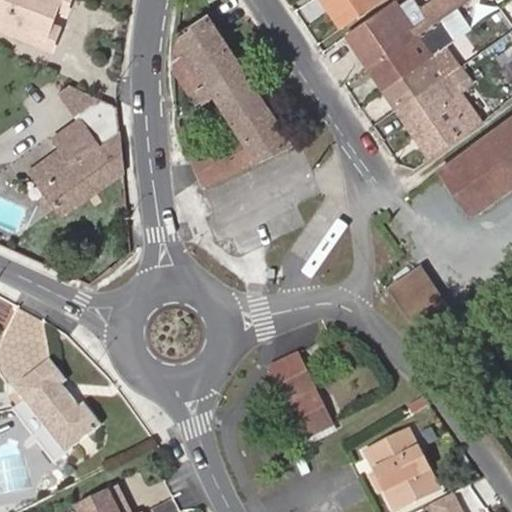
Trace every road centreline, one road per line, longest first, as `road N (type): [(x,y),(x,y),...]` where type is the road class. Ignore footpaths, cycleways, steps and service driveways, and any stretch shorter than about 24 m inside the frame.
road 1 (residential): [(265,0),(365,156),(375,196),(377,288),(364,312)]
road 2 (tertiary): [(158,0),(151,131),(176,277)]
road 3 (residential): [(511,489),(466,422),(364,312)]
road 4 (track): [(377,288),(454,233),(474,256),(511,266)]
road 5 (unknown): [(149,94),(0,41)]
road 6 (residential): [(122,321),(0,265)]
road 7 (tertiary): [(122,321),(123,358),(144,388),(197,398)]
road 8 (residential): [(364,312),(336,302),(242,327)]
road 9 (tertiary): [(233,511),(207,457),(197,398)]
